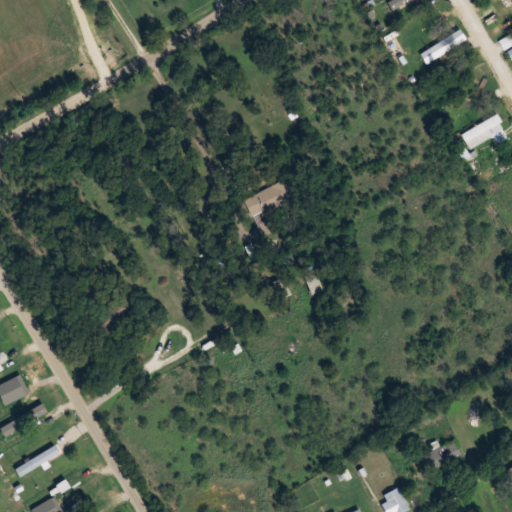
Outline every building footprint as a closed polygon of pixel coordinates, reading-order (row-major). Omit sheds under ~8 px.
[(465,38),(460,30),(422,54),(427,62),(465,38)] [(471,65),(467,59),(450,70),(454,76),(471,65)] [(489,130),(497,144),(509,138),(497,115),(461,133),(466,142),(489,130)] [(245,197),(254,218),(302,198),(293,177),(245,197)] [(312,294),(323,290),(315,270),(304,275),(312,294)] [(0,352),(0,364),(8,360),(3,351),(0,352)] [(0,387),(0,397),(25,382),(20,375),(0,387)] [(32,394),(26,385),(17,392),(24,401),(32,394)] [(39,420),(36,413),(5,426),(8,433),(39,420)] [(418,453),(424,472),(463,460),(457,441),(418,453)] [(53,456),(48,449),(24,465),(29,472),(53,456)] [(382,503),(386,511),(400,511),(409,507),(398,487),(383,495),(387,501),(382,503)]
